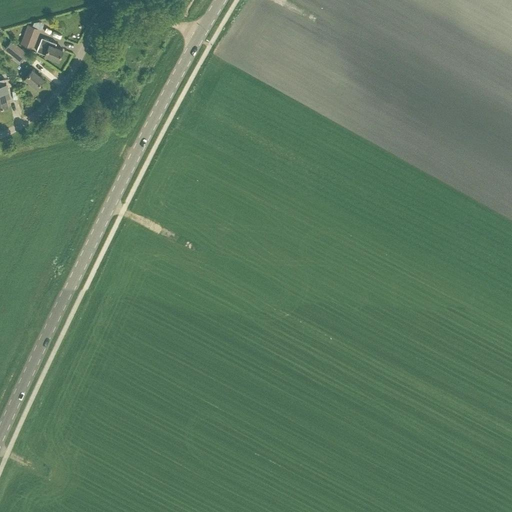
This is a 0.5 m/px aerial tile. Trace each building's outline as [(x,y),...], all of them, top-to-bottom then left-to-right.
[(28,23),(20,44),(31,48),(39,28),(28,23)] [(134,35),(130,33),(128,32),(122,42),(128,46),(134,35)] [(58,41),(41,35),(34,53),(58,63),(63,49),(56,46),(58,41)] [(5,47),(13,54),(20,60),(23,56),(26,52),(11,39),(5,47)] [(31,68),(28,66),(21,74),(24,76),(24,77),(36,86),(43,78),(31,68)] [(5,83),(4,77),(0,78),(0,109),(8,108),(5,95),(8,94),(8,95),(9,95),(6,83),(5,83)]
